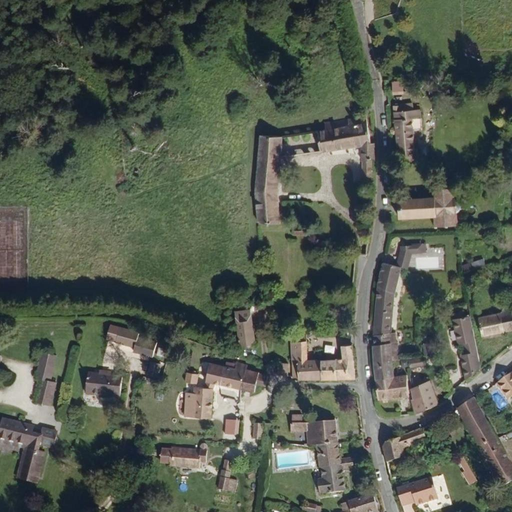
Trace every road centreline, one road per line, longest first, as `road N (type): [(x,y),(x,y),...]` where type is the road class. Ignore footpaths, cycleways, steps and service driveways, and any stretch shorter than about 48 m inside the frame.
road 1 (residential): [(375,437),(366,304),(387,202),(377,84)]
road 2 (residential): [(375,437),(434,415),(511,364)]
